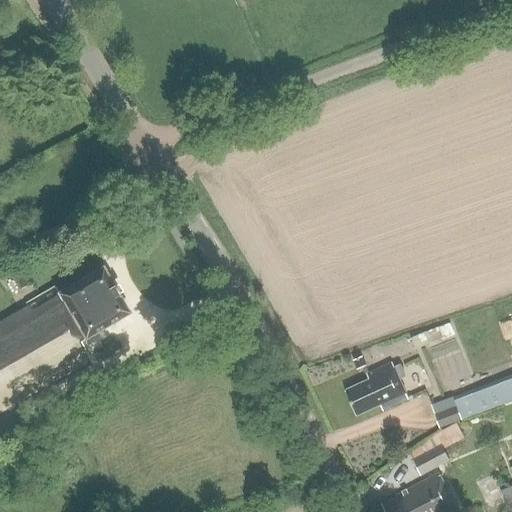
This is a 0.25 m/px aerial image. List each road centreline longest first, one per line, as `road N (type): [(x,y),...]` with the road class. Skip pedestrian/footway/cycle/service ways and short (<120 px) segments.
road 1 (tertiary): [(350,511),(229,279),(54,0)]
road 2 (track): [(146,143),(511,8)]
